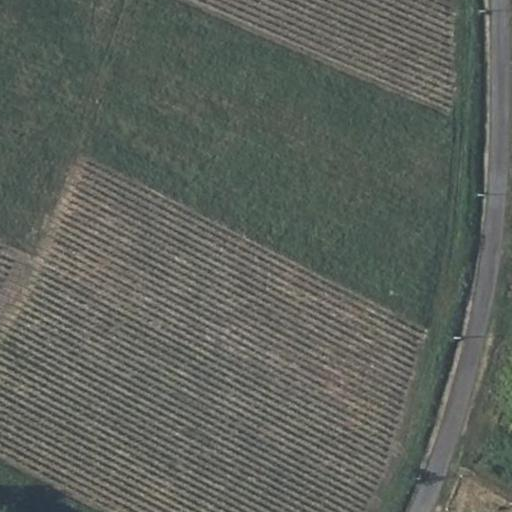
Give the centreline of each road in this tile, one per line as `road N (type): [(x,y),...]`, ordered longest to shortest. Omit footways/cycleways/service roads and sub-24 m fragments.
road 1 (track): [(0,308),(101,66),(351,170),(491,240)]
road 2 (unclassified): [(419,511),(455,413),(486,280),(499,0)]
